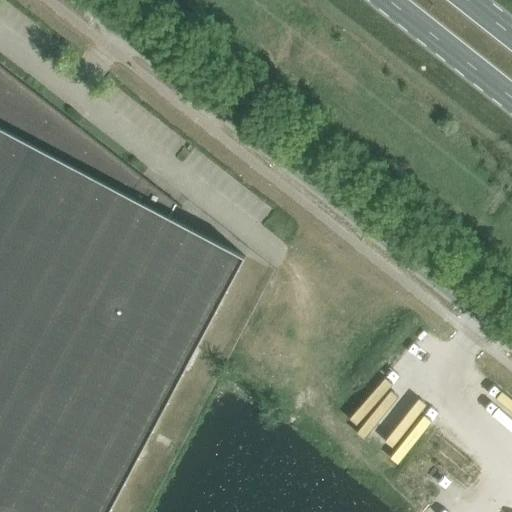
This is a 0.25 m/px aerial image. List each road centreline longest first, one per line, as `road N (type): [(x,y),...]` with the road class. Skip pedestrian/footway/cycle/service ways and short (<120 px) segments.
road 1 (tertiary): [(511,336),(78,0)]
road 2 (primary): [(385,0),(511,100)]
